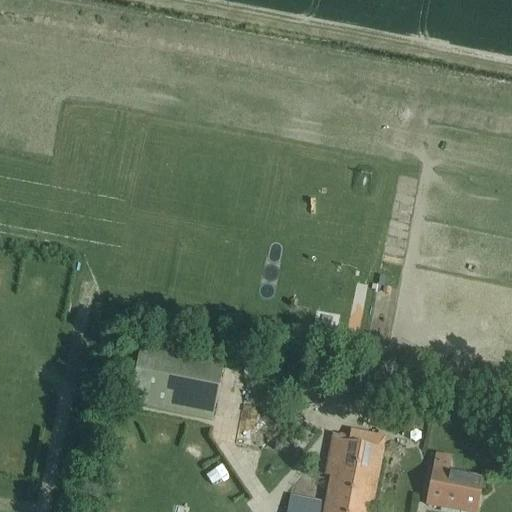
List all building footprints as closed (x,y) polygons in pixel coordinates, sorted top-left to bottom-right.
[(212,422),(223,364),(140,347),(128,405),(212,422)] [(398,418),(409,417),(407,400),(396,401),(398,418)] [(142,411),(127,415),(131,430),(146,426),(142,411)] [(117,447),(144,455),(149,436),(122,429),(117,447)] [(370,511),(382,453),(337,444),(323,511),(370,511)] [(436,461),(434,471),(433,471),(426,507),(452,511),(474,511),(481,481),(446,474),(448,464),(436,461)]
